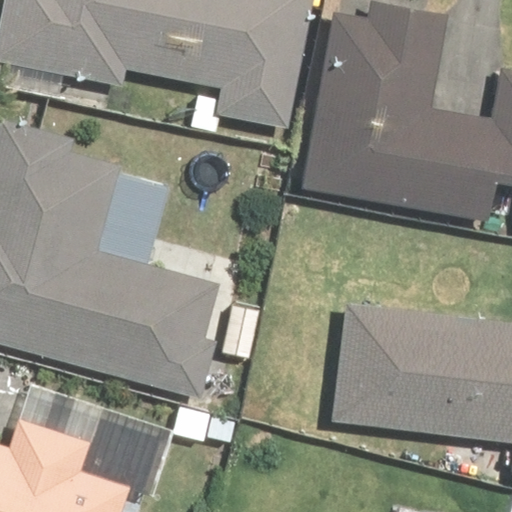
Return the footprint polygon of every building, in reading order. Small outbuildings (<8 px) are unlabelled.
[(0,0),(0,71),(112,90),(114,79),(215,97),(210,125),(282,137),(305,0),(0,0)] [(318,15),(288,185),(511,224),(511,76),(490,73),(482,118),(419,107),(435,18),(360,5),(357,22),(318,15)] [(0,347),(190,401),(208,339),(196,335),(209,290),(90,256),(113,175),(63,161),(69,141),(0,121),(0,347)] [(511,319),(334,307),(325,430),(507,443),(503,493),(511,493),(511,319)] [(0,511),(188,511),(159,502),(155,511),(116,511),(124,492),(79,477),(87,451),(1,422),(0,426),(0,511)]
